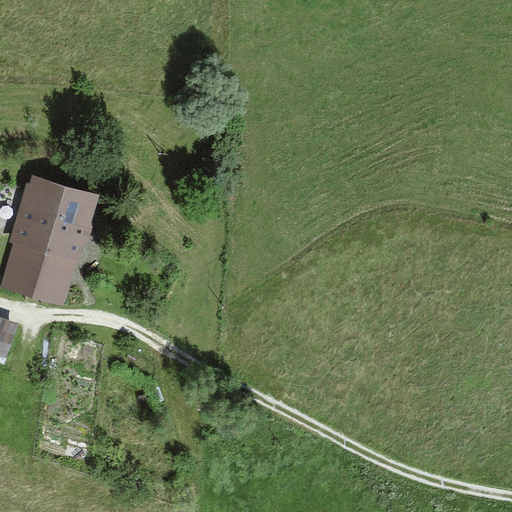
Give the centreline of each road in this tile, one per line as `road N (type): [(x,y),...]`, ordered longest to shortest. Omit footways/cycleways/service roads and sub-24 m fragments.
road 1 (track): [(211,373),(395,468),(511,499)]
road 2 (track): [(0,301),(110,323),(211,373)]
